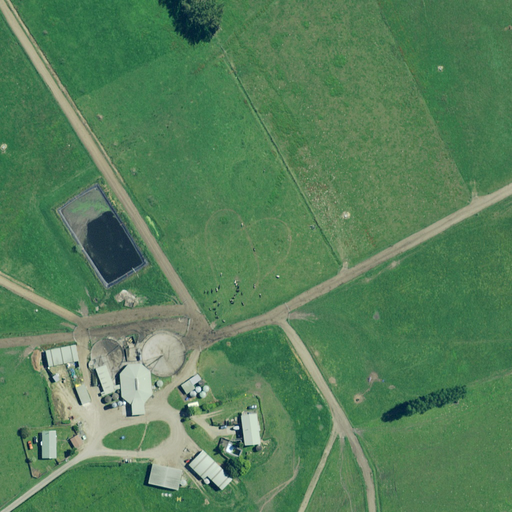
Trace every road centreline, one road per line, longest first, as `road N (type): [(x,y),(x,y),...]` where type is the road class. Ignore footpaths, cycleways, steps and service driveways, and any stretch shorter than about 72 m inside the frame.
road 1 (track): [(190,319),(0,2)]
road 2 (track): [(190,319),(214,332),(276,313),(511,186)]
road 3 (track): [(371,511),(367,477),(276,313)]
road 4 (track): [(204,332),(148,417),(104,424)]
